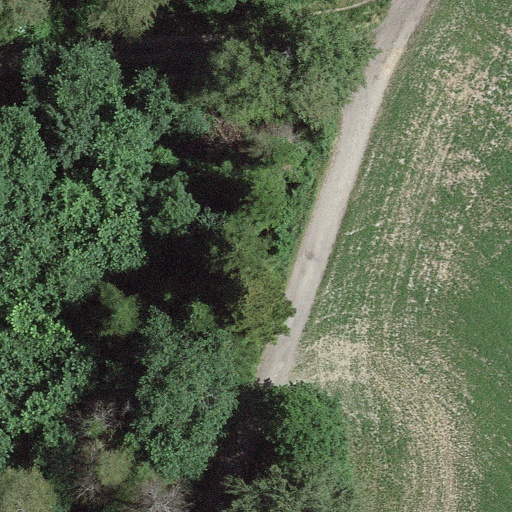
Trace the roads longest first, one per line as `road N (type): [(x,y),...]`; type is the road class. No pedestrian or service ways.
road 1 (unclassified): [(215,511),(276,369),(387,47),(413,0)]
road 2 (track): [(0,55),(174,36),(387,47)]
